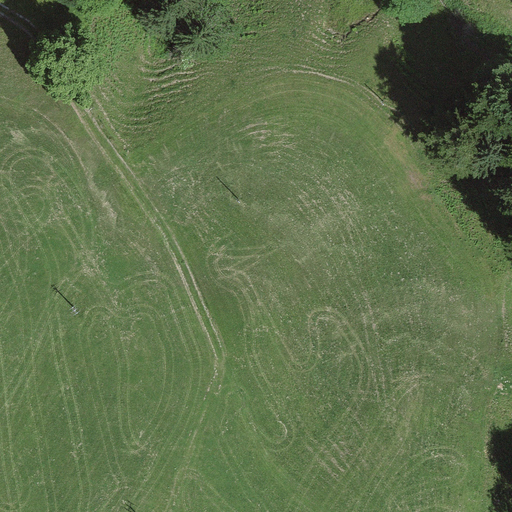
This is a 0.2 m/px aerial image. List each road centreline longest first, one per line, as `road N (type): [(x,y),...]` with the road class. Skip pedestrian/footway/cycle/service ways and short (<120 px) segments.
road 1 (track): [(224,371),(200,297),(160,220),(39,36),(0,7)]
road 2 (track): [(161,511),(224,371)]
